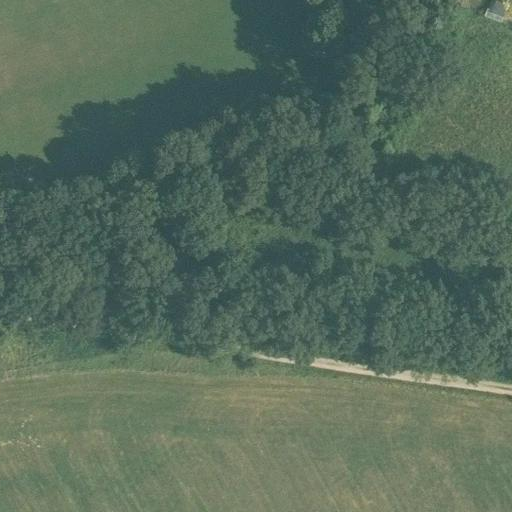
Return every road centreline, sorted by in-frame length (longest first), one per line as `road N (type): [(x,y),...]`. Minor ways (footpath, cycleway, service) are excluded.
road 1 (track): [(0,310),(82,330),(511,390)]
road 2 (track): [(148,290),(0,213)]
